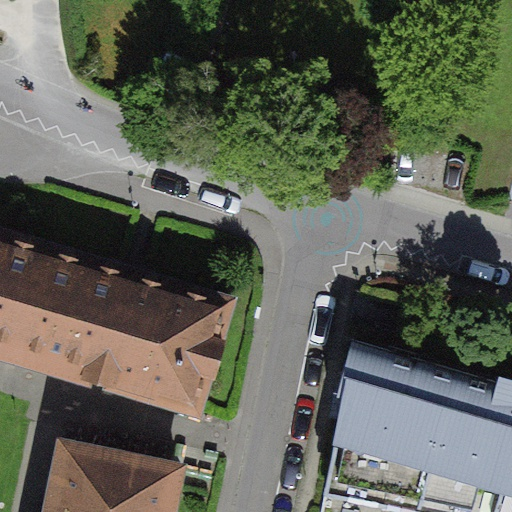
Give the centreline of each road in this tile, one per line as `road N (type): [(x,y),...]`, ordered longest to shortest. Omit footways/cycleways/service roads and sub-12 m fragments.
road 1 (residential): [(44,109),(337,216)]
road 2 (residential): [(337,216),(269,511)]
road 3 (residential): [(337,216),(511,262)]
